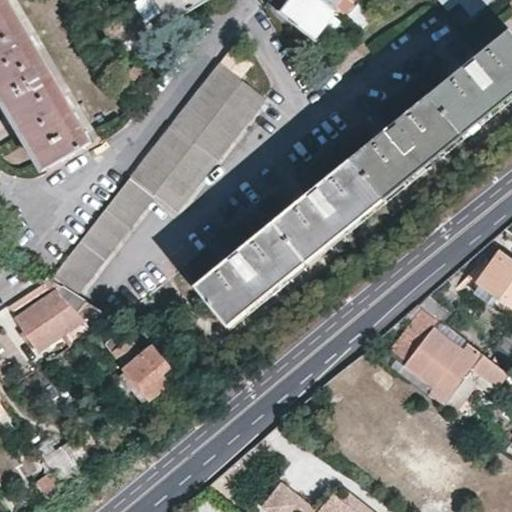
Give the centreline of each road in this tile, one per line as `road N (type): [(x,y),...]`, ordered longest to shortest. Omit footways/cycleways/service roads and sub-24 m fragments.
road 1 (tertiary): [(137,511),(511,202)]
road 2 (residential): [(0,176),(75,221),(246,0)]
